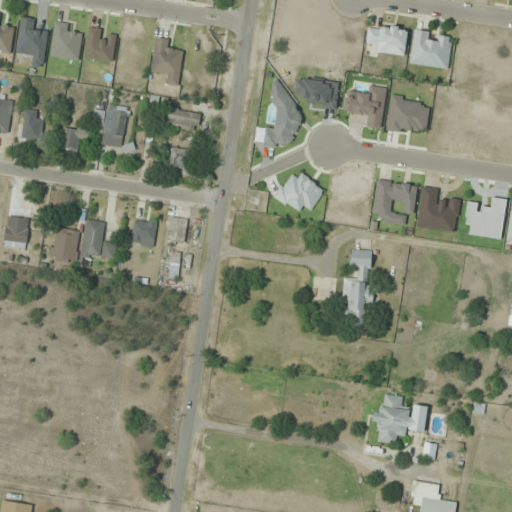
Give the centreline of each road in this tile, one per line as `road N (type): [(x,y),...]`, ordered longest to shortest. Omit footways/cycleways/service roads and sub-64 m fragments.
road 1 (tertiary): [(173,511),(252,0)]
road 2 (residential): [(218,202),(0,168)]
road 3 (residential): [(511,176),(326,148)]
road 4 (residential): [(86,0),(248,24)]
road 5 (residential): [(511,19),(384,0)]
